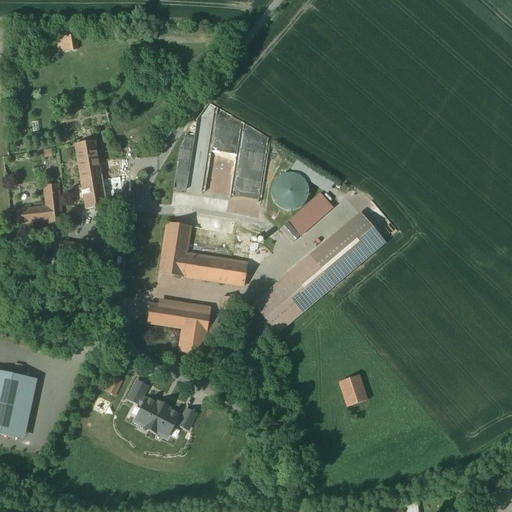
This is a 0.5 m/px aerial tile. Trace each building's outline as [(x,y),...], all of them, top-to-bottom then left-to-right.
[(58,40),(60,52),(76,50),(74,37),(58,40)] [(95,141),(74,145),(80,180),(101,176),(95,141)] [(230,192),(233,156),(216,155),(215,167),(209,166),(209,175),(208,175),(206,190),(230,192)] [(298,176),(303,167),(292,161),(287,170),(298,176)] [(101,176),(80,180),(85,210),(122,204),(120,173),(101,176)] [(299,182),(287,182),(280,188),(301,212),(315,200),(299,182)] [(58,185),(44,187),(46,207),(15,211),(17,225),(47,222),(48,225),(62,223),(58,185)] [(290,212),(291,207),(290,201),(286,197),(282,194),(276,193),(271,194),(266,197),(263,202),(262,208),(263,213),(267,218),(271,221),(277,221),(282,220),(287,217),(290,212)] [(319,200),(289,226),(287,224),(280,230),(292,243),(299,237),(297,235),(327,209),(319,200)] [(309,258),(333,286),(385,242),(362,214),(309,258)] [(191,228),(166,224),(161,258),(159,270),(158,274),(183,278),(186,256),(186,255),(189,238),(191,228)] [(228,249),(195,244),(196,239),(189,238),(186,255),(186,256),(183,278),(244,287),(252,235),(235,232),(230,262),(226,261),(228,249)] [(111,252),(64,243),(60,262),(107,271),(111,252)] [(145,264),(131,262),(127,287),(148,291),(150,280),(148,280),(150,268),(159,270),(161,258),(147,256),(145,264)] [(309,258),(253,305),(277,333),(333,286),(309,258)] [(44,264),(32,263),(30,288),(42,289),(44,264)] [(72,290),(59,289),(58,300),(72,300),(72,290)] [(235,299),(223,298),(219,320),(232,322),(235,299)] [(209,314),(150,305),(147,324),(182,330),(179,353),(215,359),(220,325),(216,324),(217,316),(209,314)] [(0,436),(20,440),(31,379),(0,373),(0,436)] [(121,382),(109,376),(102,391),(114,396),(121,382)] [(358,376),(339,383),(347,407),(366,401),(358,376)] [(186,433),(195,415),(182,409),(179,414),(142,397),(147,387),(137,383),(128,402),(134,405),(125,423),(164,441),(171,426),(186,433)]
